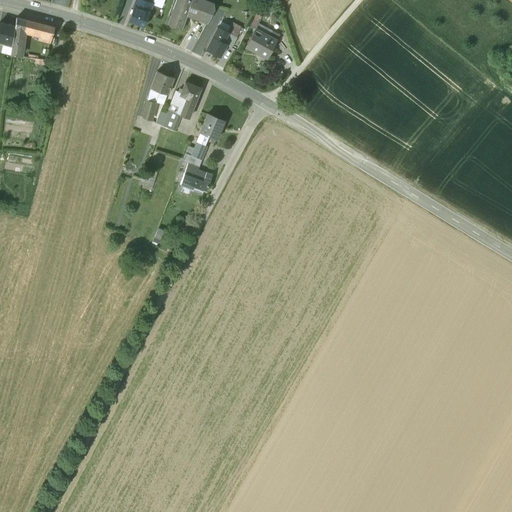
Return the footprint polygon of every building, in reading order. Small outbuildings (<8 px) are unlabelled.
[(141,0),(135,0),(133,8),(149,13),(152,4),(141,0)] [(207,3),(200,0),(176,0),(168,22),(182,27),(187,13),(201,18),(207,3)] [(207,3),(201,18),(207,21),(214,9),(213,5),(207,3)] [(159,6),(152,4),(149,13),(156,16),(159,7),(159,6)] [(149,13),(133,8),(128,21),(144,27),(149,13)] [(25,20),(16,17),(14,26),(11,47),(10,55),(22,56),(22,54),(21,54),(24,30),(25,20)] [(251,25),(256,28),(260,21),(255,18),(251,25)] [(54,27),(25,20),(24,30),(40,34),(39,39),(50,42),(54,27)] [(14,26),(0,22),(0,41),(3,42),(3,45),(11,47),(14,26)] [(232,22),(227,32),(222,42),(226,44),(226,45),(231,48),(231,47),(231,46),(241,27),(232,22)] [(227,32),(217,27),(212,36),(222,42),(227,32)] [(276,41),(255,30),(246,47),(267,58),(276,41)] [(222,42),(212,36),(205,49),(219,56),(226,45),(226,44),(222,42)] [(173,77),(157,71),(150,88),(167,94),(173,77)] [(200,87),(185,82),(181,93),(180,95),(187,98),(195,101),(200,87)] [(167,94),(150,88),(149,90),(147,100),(155,102),(163,105),(167,94)] [(181,93),(175,90),(168,110),(180,114),(187,98),(180,95),(181,93)] [(187,98),(180,114),(189,118),(195,101),(187,98)] [(155,102),(147,100),(142,118),(150,120),(155,102)] [(180,114),(168,110),(166,113),(162,125),(175,130),(180,114)] [(160,111),(156,123),(162,125),(166,113),(160,111)] [(222,119),(208,114),(200,132),(201,132),(210,136),(217,139),(217,138),(220,131),(221,131),(221,130),(218,129),(222,119)] [(210,136),(201,132),(197,142),(206,146),(210,136)] [(206,146),(197,142),(191,156),(191,157),(202,161),(207,146),(206,146)] [(191,156),(185,154),(182,161),(188,164),(199,167),(202,161),(191,157),(191,156)] [(199,167),(188,164),(180,184),(193,189),(192,191),(202,194),(204,189),(206,190),(212,174),(207,172),(206,175),(197,172),(199,167)] [(156,172),(148,170),(144,182),(152,184),(156,172)] [(152,184),(144,182),(142,187),(150,190),(152,184)] [(193,189),(180,184),(178,190),(179,192),(189,196),(191,195),(192,191),(193,189)] [(159,244),(166,230),(159,227),(153,241),(159,244)]
